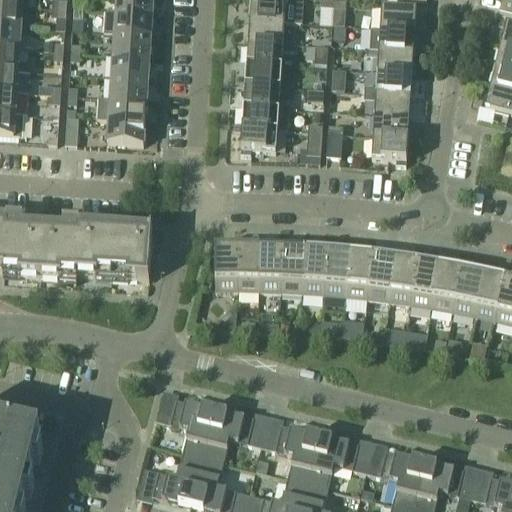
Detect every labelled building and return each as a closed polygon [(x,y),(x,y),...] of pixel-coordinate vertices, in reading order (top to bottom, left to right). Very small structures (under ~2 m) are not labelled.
[(0,0),(0,10),(21,12),(22,0),(0,0)] [(151,20),(152,0),(116,0),(115,18),(151,20)] [(250,3),(249,26),(284,28),(300,29),(301,3),(285,1),(263,0),(254,0),(254,3),(250,3)] [(511,19),(511,4),(502,2),(499,16),(511,19)] [(333,13),(334,5),(320,4),(320,13),(333,13)] [(345,14),(346,5),(334,5),(333,13),(345,14)] [(65,15),(66,7),(57,6),(57,15),(65,15)] [(82,16),(83,7),(74,7),(73,15),(82,16)] [(0,32),(20,34),(21,12),(0,10),(0,32)] [(414,37),(416,14),(381,12),(379,34),(414,37)] [(65,24),(65,15),(57,15),(56,23),(65,24)] [(82,25),(82,16),(73,15),(73,24),(82,25)] [(151,20),(115,18),(104,17),(103,39),(114,40),(150,42),(151,20)] [(283,43),(284,28),(249,26),(247,47),(294,50),(294,43),(283,43)] [(511,29),(505,28),(500,50),(511,52),(511,29)] [(0,54),(19,55),(20,34),(0,32),(0,54)] [(413,58),(414,37),(379,34),(378,49),(367,49),(366,55),(413,58)] [(148,64),(150,42),(114,40),(112,62),(148,64)] [(281,71),(282,56),(293,57),(294,50),(247,47),(246,69),(281,71)] [(63,58),(63,50),(54,49),(54,58),(63,58)] [(79,59),(80,51),(71,50),(70,59),(79,59)] [(511,52),(500,50),(495,71),(511,75),(511,52)] [(0,54),(0,75),(17,77),(27,78),(27,70),(18,70),(19,55),(0,54)] [(411,80),(413,58),(366,55),(366,62),(377,63),(377,78),(411,80)] [(62,67),(63,58),(54,58),(53,66),(62,67)] [(79,68),(79,59),(70,59),(70,68),(79,68)] [(147,85),(148,64),(112,62),(111,83),(147,85)] [(280,86),(281,71),(246,69),(244,90),(291,93),(291,87),(280,86)] [(511,75),(495,71),(490,92),(511,97),(511,75)] [(27,78),(17,77),(0,75),(0,97),(28,99),(29,78),(27,78)] [(410,101),(411,80),(377,78),(375,92),(364,92),(363,98),(410,101)] [(146,107),(147,85),(111,83),(110,105),(146,107)] [(244,90),(243,112),(288,115),(288,114),(278,113),(279,99),(290,100),(291,93),(244,90)] [(511,120),(511,97),(490,92),(484,114),(511,120)] [(60,101),(60,93),(51,93),(51,101),(60,101)] [(76,103),(77,94),(68,94),(68,102),(76,103)] [(0,119),(26,121),(28,99),(0,97),(0,119)] [(311,97),(310,110),(322,111),(323,98),(311,97)] [(408,123),(410,101),(363,98),(363,105),(375,106),(374,121),(408,123)] [(59,110),(60,101),(51,101),(50,110),(59,110)] [(76,111),(76,103),(68,102),(67,111),(76,111)] [(146,107),(110,105),(98,104),(96,125),(108,126),(144,129),(146,107)] [(286,136),(288,115),(243,112),(242,133),(286,136)] [(0,141),(25,144),(26,121),(0,119),(0,141)] [(407,144),(408,123),(374,121),(373,142),(407,144)] [(76,152),(78,125),(66,124),(64,152),(76,152)] [(143,151),(144,129),(108,126),(107,149),(143,151)] [(275,158),(276,136),(286,137),(286,136),(242,133),(240,151),(241,151),(240,161),(250,161),(250,157),(275,158)] [(320,163),(322,139),(307,138),(306,162),(320,163)] [(340,164),(342,140),(328,139),(326,163),(340,164)] [(56,151),(57,142),(48,142),(48,151),(56,151)] [(406,162),(407,144),(373,142),(371,165),(396,166),(395,171),(405,172),(406,162)] [(149,204),(150,192),(138,192),(137,204),(149,204)] [(0,277),(18,278),(18,283),(61,286),(61,281),(97,283),(97,279),(126,281),(126,285),(148,287),(152,236),(63,230),(62,235),(47,234),(23,232),(23,227),(0,225),(0,277)] [(237,297),(237,253),(214,253),(215,297),(237,297)] [(259,298),(260,254),(237,253),(237,297),(259,298)] [(280,299),(282,254),(260,254),(259,298),(280,299)] [(302,300),(305,256),(282,254),(280,299),(302,300)] [(323,301),(327,257),(305,256),(302,300),(323,301)] [(345,303),(348,259),(327,257),(323,301),(345,303)] [(367,305),(371,261),(348,259),(345,303),(367,305)] [(388,308),(394,264),(371,261),(367,305),(388,308)] [(409,311),(416,268),(394,264),(388,308),(409,311)] [(431,315),(438,271),(416,268),(409,311),(431,315)] [(452,319),(460,275),(438,271),(431,315),(452,319)] [(473,323),(482,280),(460,275),(452,319),(473,323)] [(494,328),(504,284),(482,280),(473,323),(494,328)] [(511,331),(511,286),(504,284),(494,328),(511,331)] [(234,319),(217,338),(234,337),(234,319)] [(242,328),(241,338),(253,338),(254,328),(242,328)] [(278,328),(278,338),(287,338),(288,329),(278,328)] [(258,330),(258,339),(261,339),(267,339),(267,335),(263,330),(258,330)] [(321,331),(320,342),(332,343),(333,332),(321,331)] [(350,333),(348,345),(351,345),(360,346),(362,334),(350,333)] [(371,341),(371,347),(382,349),(384,338),(377,337),(371,341)] [(383,349),(398,351),(399,341),(384,339),(383,349)] [(414,352),(415,344),(407,343),(406,351),(414,352)] [(449,345),(445,359),(456,361),(460,347),(449,345)] [(435,347),(433,356),(443,358),(445,349),(435,347)] [(500,356),(497,367),(507,370),(509,358),(500,356)] [(202,465),(214,416),(175,406),(169,431),(187,436),(182,459),(202,465)] [(247,450),(253,426),(214,416),(202,465),(223,470),(229,446),(247,450)] [(22,511),(31,479),(40,442),(0,432),(0,511),(22,511)] [(307,490),(319,442),(280,432),(274,457),(292,462),(286,485),(307,490)] [(352,476),(358,452),(319,442),(307,490),(328,496),(334,472),(352,476)] [(394,511),(413,511),(424,468),(385,458),(379,483),(397,488),(391,511),(394,511)] [(186,511),(190,511),(202,465),(182,459),(176,483),(158,479),(151,503),(186,511)] [(231,511),(235,498),(217,493),(223,470),(202,465),(190,511),(231,511)] [(457,502),(463,477),(424,468),(413,511),(434,511),(438,498),(457,502)] [(511,511),(511,489),(490,484),(484,509),(496,511),(511,511)] [(301,511),(307,490),(286,485),(281,509),(262,504),(260,511),(301,511)] [(323,511),(328,496),(307,490),(301,511),(323,511)]
